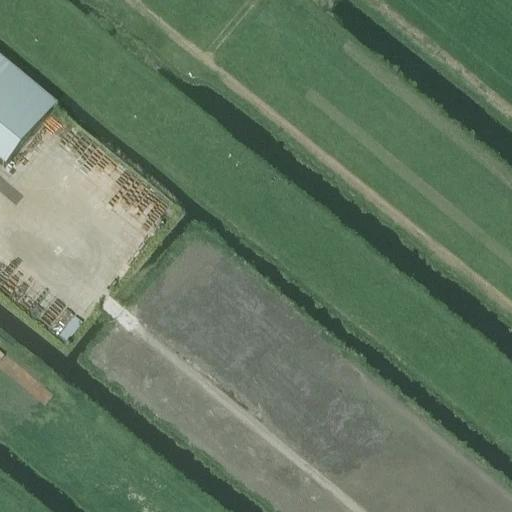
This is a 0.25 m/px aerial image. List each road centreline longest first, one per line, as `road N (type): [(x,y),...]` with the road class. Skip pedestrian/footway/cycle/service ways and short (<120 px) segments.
road 1 (track): [(356,511),(0,217)]
road 2 (track): [(253,0),(201,62),(129,0)]
